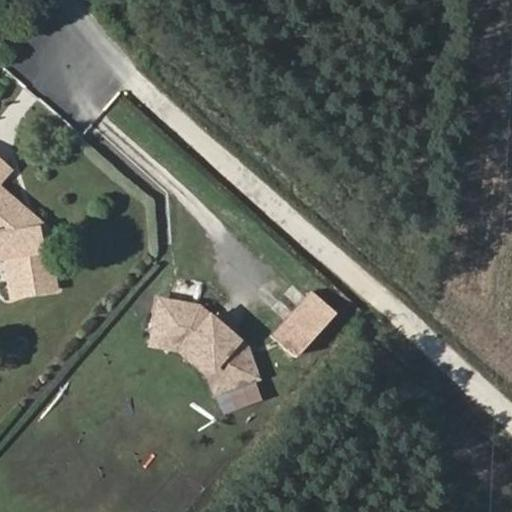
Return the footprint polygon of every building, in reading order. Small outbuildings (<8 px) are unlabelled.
[(0,182),(12,168),(0,157),(0,254),(9,253),(14,290),(20,289),(20,292),(51,288),(51,284),(56,283),(47,226),(0,184),(0,182)] [(335,317),(313,297),(272,343),(295,362),(335,317)] [(198,308),(160,299),(154,328),(168,330),(210,369),(217,392),(255,381),(244,350),(230,337),(228,335),(224,335),(215,328),(214,322),(198,308)] [(230,337),(233,332),(218,318),(214,322),(215,328),(224,335),(228,335),(230,337)] [(217,392),(210,369),(168,330),(154,328),(150,344),(177,349),(206,376),(211,394),(217,392)] [(218,394),(224,413),(264,399),(257,380),(218,394)]
